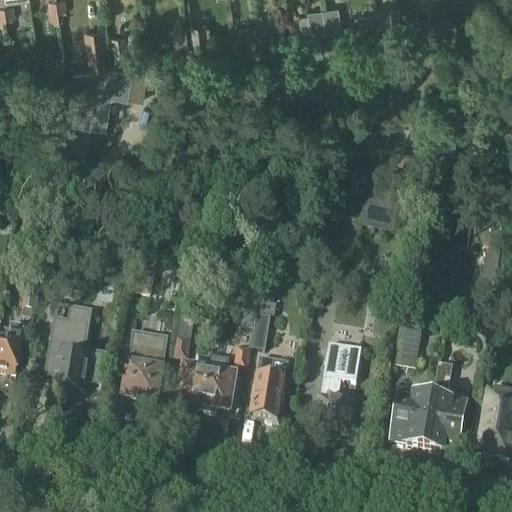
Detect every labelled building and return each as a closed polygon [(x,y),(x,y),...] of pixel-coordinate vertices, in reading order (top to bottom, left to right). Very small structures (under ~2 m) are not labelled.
[(67,11),(65,0),(62,0),(57,1),(58,12),(59,12),(67,11)] [(432,0),(434,10),(448,8),(447,0),(432,0)] [(453,0),(455,9),(469,7),(468,0),(453,0)] [(48,2),(51,20),(53,20),(54,25),(60,24),(59,12),(58,12),(57,1),(48,2)] [(6,8),(7,19),(15,18),(14,7),(6,8)] [(339,9),(339,8),(324,10),(327,35),(342,33),(341,25),(351,24),(349,7),(339,9)] [(311,34),(311,36),(326,35),(323,10),(308,12),(308,15),(300,16),(302,35),(311,34)] [(206,28),(206,24),(191,26),(194,48),(208,47),(207,44),(212,44),(210,28),(206,28)] [(84,32),(89,69),(108,67),(104,29),(84,32)] [(170,52),(187,49),(185,34),(168,36),(170,52)] [(129,63),(126,37),(111,39),(115,65),(129,63)] [(115,68),(72,74),(66,122),(110,131),(113,116),(109,115),(112,97),(144,102),(149,74),(115,68)] [(395,239),(403,199),(367,192),(359,231),(395,239)] [(487,241),(481,289),(495,291),(501,243),(487,241)] [(137,263),(132,297),(145,299),(148,300),(155,255),(139,253),(137,263)] [(23,312),(21,322),(32,323),(33,324),(38,296),(36,296),(38,283),(25,281),(21,312),(23,312)] [(33,324),(32,323),(27,355),(39,357),(41,340),(39,340),(45,297),(38,296),(33,324)] [(246,307),(245,306),(240,333),(253,335),(258,304),(247,302),(246,307)] [(253,335),(250,354),(264,356),(270,322),(273,323),(276,309),(259,306),(259,304),(258,304),(253,335)] [(188,366),(194,321),(179,319),(172,364),(188,366)] [(56,327),(51,360),(58,361),(53,393),(84,398),(86,385),(101,388),(106,362),(82,359),(86,332),(56,327)] [(9,335),(2,334),(0,343),(0,378),(15,381),(16,377),(21,346),(24,331),(10,329),(9,335)] [(399,334),(393,371),(415,374),(421,338),(399,334)] [(134,335),(129,367),(123,403),(156,409),(162,373),(162,368),(166,344),(151,342),(151,338),(134,335)] [(339,403),(341,386),(355,388),(361,355),(329,349),(328,353),(327,352),(324,365),(326,365),(315,434),(347,439),(353,405),(339,403)] [(250,355),(236,352),(233,374),(247,376),(250,355)] [(258,375),(250,423),(278,428),(285,387),(286,380),(288,367),(259,363),(258,375)] [(183,369),(177,409),(203,413),(209,374),(183,369)] [(438,370),(432,404),(443,406),(444,399),(447,400),(451,372),(438,370)] [(229,418),(235,378),(209,374),(203,413),(229,418)] [(488,397),(477,461),(508,466),(511,447),(511,419),(501,417),(504,399),(488,397)] [(391,446),(407,448),(406,452),(424,455),(432,404),(399,399),(391,446)] [(443,406),(432,404),(424,455),(441,458),(442,454),(457,457),(465,410),(443,406)]
